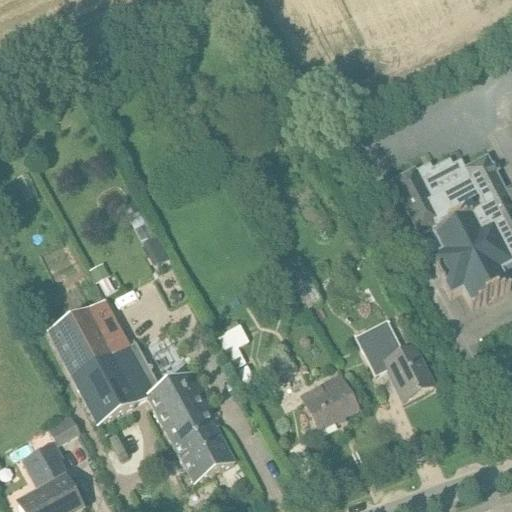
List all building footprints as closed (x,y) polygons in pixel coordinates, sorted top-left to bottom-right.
[(430,233),(433,239),(420,245),(449,301),(462,295),(471,313),(510,293),(505,283),(511,279),(511,207),(487,159),(465,171),(461,163),(452,168),(450,162),(428,174),(425,169),(416,174),(415,172),(391,184),(420,238),(430,233)] [(27,177),(16,182),(26,204),(37,198),(27,177)] [(124,214),(141,244),(152,238),(135,208),(124,214)] [(157,239),(142,247),(155,271),(171,262),(157,239)] [(281,267),(299,303),(305,313),(322,305),(298,259),(281,267)] [(102,267),(89,274),(96,288),(110,280),(102,267)] [(129,355),(128,353),(104,308),(48,338),(73,385),(129,355)] [(403,357),(395,342),(386,326),(355,342),(363,358),(375,381),(389,374),(397,390),(395,391),(403,407),(433,391),(412,352),(403,357)] [(233,368),(244,363),(238,351),(249,346),(240,329),(220,340),(233,368)] [(129,355),(73,385),(97,430),(148,403),(148,404),(159,398),(157,394),(161,392),(136,348),(128,353),(129,355)] [(265,359),(279,385),(296,376),(284,349),(265,359)] [(175,454),(215,432),(221,429),(212,412),(193,376),(161,392),(157,394),(159,398),(148,404),(175,454)] [(302,401),(306,410),(319,435),(358,414),(340,381),(319,392),(302,401)] [(57,452),(81,439),(69,419),(46,432),(57,452)] [(175,454),(194,489),(234,468),(215,432),(175,454)] [(18,509),(19,511),(81,511),(65,484),(67,483),(57,464),(60,463),(53,450),(24,466),(41,496),(18,509)]
